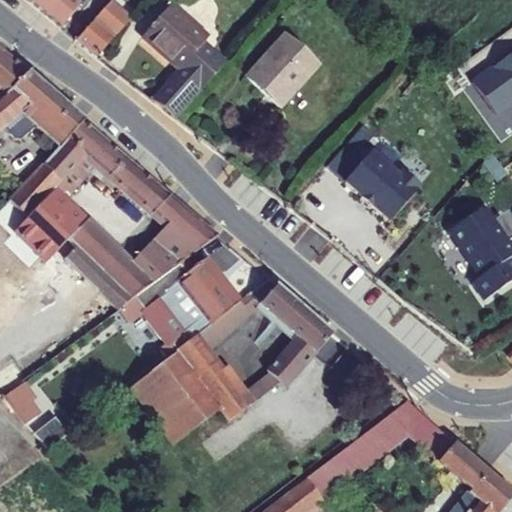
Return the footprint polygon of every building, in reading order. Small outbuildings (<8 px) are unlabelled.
[(17,0),(58,33),(76,11),(62,0),(17,0)] [(91,24),(73,45),(93,62),(128,22),(108,5),(91,24)] [(167,10),(139,41),(176,74),(151,103),(173,123),(223,67),(201,47),(205,43),(167,10)] [(76,11),(58,33),(73,45),(91,24),(76,11)] [(285,38),(247,80),(280,109),(318,67),(285,38)] [(511,53),(470,81),(494,116),(511,103),(511,53)] [(0,92),(19,73),(0,55),(0,92)] [(77,123),(19,73),(0,92),(0,132),(7,140),(19,140),(30,131),(52,150),(77,123)] [(166,200),(77,123),(52,150),(36,167),(55,184),(31,210),(71,248),(60,261),(78,278),(114,312),(118,309),(165,275),(181,263),(212,240),(180,212),(163,231),(131,267),(61,203),(91,168),(149,219),(166,200)] [(363,158),(337,187),(362,212),(363,211),(380,227),(412,192),(396,178),(391,183),(363,158)] [(22,221),(31,210),(55,184),(36,167),(2,203),(22,221)] [(166,200),(149,219),(163,231),(180,212),(166,200)] [(511,260),(511,254),(486,215),(447,241),(475,284),(470,287),(482,305),(511,285),(511,265),(510,262),(511,260)] [(138,312),(172,357),(201,334),(245,300),(265,285),(257,279),(230,300),(202,263),(189,272),(172,284),(165,275),(118,309),(127,321),(138,312)] [(181,263),(165,275),(172,284),(189,272),(181,263)] [(327,338),(265,285),(245,300),(260,313),(284,335),(274,346),(282,354),(263,376),(266,379),(276,387),(281,392),(327,338)] [(245,300),(201,334),(213,349),(260,313),(245,300)] [(213,349),(201,334),(172,357),(216,414),(225,426),(247,409),(241,400),(206,355),(213,349)] [(172,357),(125,393),(168,450),(216,414),(172,357)] [(0,370),(0,395),(19,382),(7,366),(0,370)] [(266,379),(241,400),(247,409),(248,410),(276,387),(266,379)] [(0,405),(18,429),(36,416),(18,392),(0,405)] [(414,401),(260,508),(263,511),(328,511),(333,509),(324,496),(411,436),(424,454),(442,442),(414,401)] [(31,441),(45,455),(64,440),(52,424),(31,441)] [(499,511),(510,501),(450,449),(434,467),(466,494),(449,511),(499,511)]
